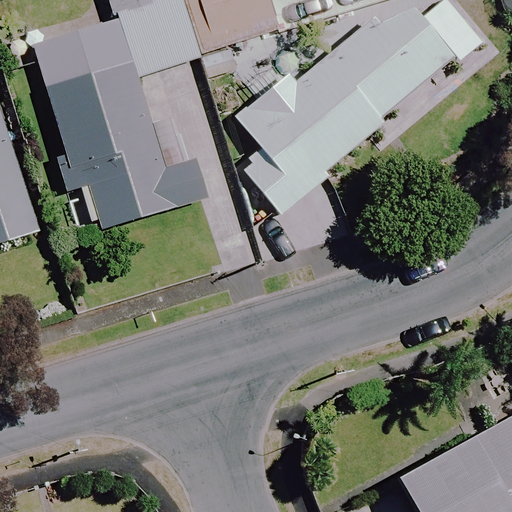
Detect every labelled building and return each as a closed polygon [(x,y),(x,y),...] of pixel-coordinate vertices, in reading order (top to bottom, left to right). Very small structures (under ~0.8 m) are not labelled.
[(193,59),(173,0),(99,0),(107,20),(22,49),(71,192),(80,189),(96,235),(198,200),(176,134),(149,143),(128,81),(193,59)] [(173,0),(193,59),(202,84),(229,75),(220,49),(274,31),(263,0),(173,0)] [(446,61),(394,4),(370,26),(364,19),(290,87),(270,66),(236,97),(271,135),(231,172),(273,218),(446,61)] [(0,244),(30,235),(0,144),(0,244)] [(511,511),(511,417),(381,485),(394,511),(511,511)]
